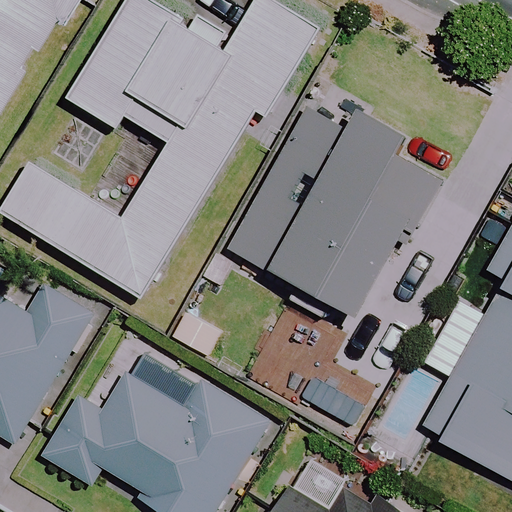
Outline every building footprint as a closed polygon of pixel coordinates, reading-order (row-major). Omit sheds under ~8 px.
[(77,0),(0,0),(0,107),(55,15),(65,21),(77,0)] [(324,32),(273,0),(262,0),(239,39),(202,17),(197,26),(154,0),(134,0),(72,101),(123,133),(131,120),(173,146),(127,220),(35,164),(4,215),(145,302),(261,114),(270,119),(324,32)] [(353,136),(308,112),(234,252),(363,320),(411,230),(418,234),(443,186),(401,163),(412,143),(363,117),(353,136)] [(511,234),(490,274),(507,283),(426,433),(511,478),(511,234)] [(0,436),(18,447),(97,316),(49,287),(32,315),(0,296),(0,436)] [(105,411),(81,396),(43,458),(94,489),(106,470),(144,493),(142,499),(163,511),(220,511),(275,422),(205,380),(187,408),(128,372),(105,411)] [(333,511),(328,511),(293,491),(280,511),(410,511),(379,493),(372,505),(347,490),(333,511)]
